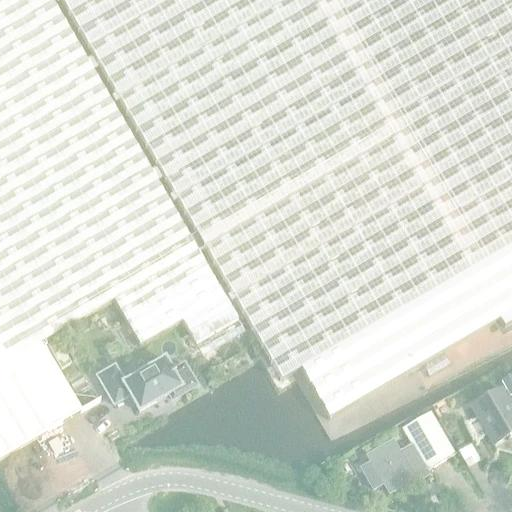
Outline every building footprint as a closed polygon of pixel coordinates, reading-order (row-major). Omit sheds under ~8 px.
[(40,344),(114,301),(140,347),(180,323),(200,358),(243,334),(236,321),(49,0),(0,0),(0,354),(7,351),(12,360),(40,344)] [(511,0),(58,0),(281,382),(303,369),(511,247),(511,0)] [(511,247),(303,369),(332,419),(499,323),(504,332),(511,327),(511,247)] [(57,342),(47,348),(60,370),(70,365),(57,342)] [(7,351),(0,354),(0,460),(79,413),(40,344),(12,360),(7,351)] [(137,377),(124,385),(114,368),(97,378),(113,407),(130,397),(138,412),(139,414),(140,413),(140,412),(153,405),(166,398),(169,396),(172,401),(196,387),(183,366),(170,373),(164,363),(165,363),(164,361),(162,362),(163,362),(150,370),(150,369),(136,377),(137,377)] [(501,383),(509,397),(511,395),(511,376),(501,383)] [(511,411),(500,391),(471,408),(493,446),(511,435),(511,411)] [(455,455),(430,413),(402,430),(426,472),(455,455)] [(371,464),(359,470),(372,493),(384,486),(388,494),(416,478),(419,483),(427,478),(410,448),(399,454),(392,442),(367,457),(371,464)]
